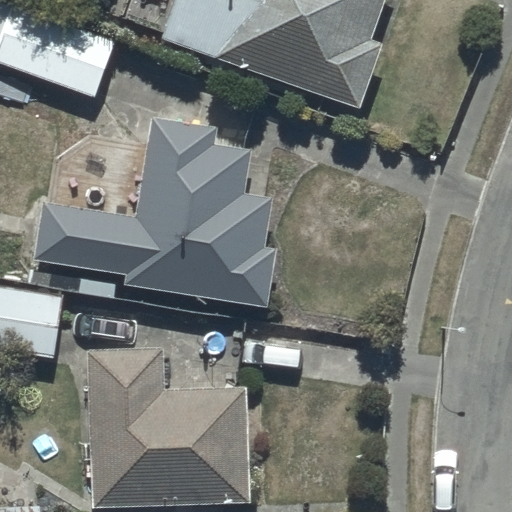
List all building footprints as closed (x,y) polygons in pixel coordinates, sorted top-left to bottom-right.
[(114,34),(21,0),(0,0),(0,54),(94,89),(114,34)] [(382,0),(171,0),(162,28),(361,99),(384,35),(372,31),(382,0)] [(152,108),(137,202),(137,207),(43,192),(34,253),(127,268),(126,276),(271,298),(280,240),(268,239),(276,187),(242,182),(249,140),(215,135),(218,119),(152,108)] [(0,343),(55,351),(63,289),(0,280),(0,343)] [(165,340),(90,342),(94,497),(251,492),(247,377),(166,379),(165,340)]
